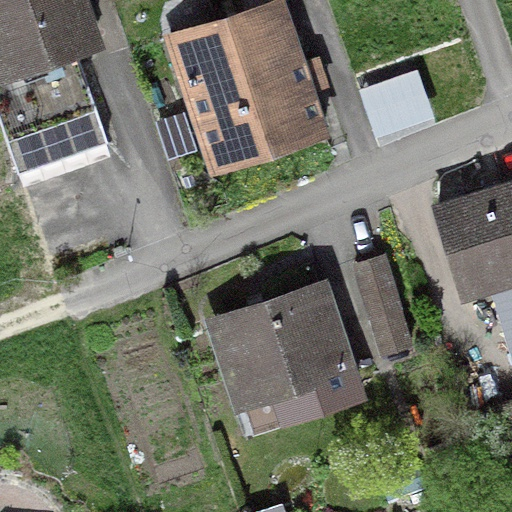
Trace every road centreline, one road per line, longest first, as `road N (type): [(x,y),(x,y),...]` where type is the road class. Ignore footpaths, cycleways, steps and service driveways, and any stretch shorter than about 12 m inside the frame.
road 1 (residential): [(511,120),(64,302)]
road 2 (unknown): [(494,127),(468,0)]
